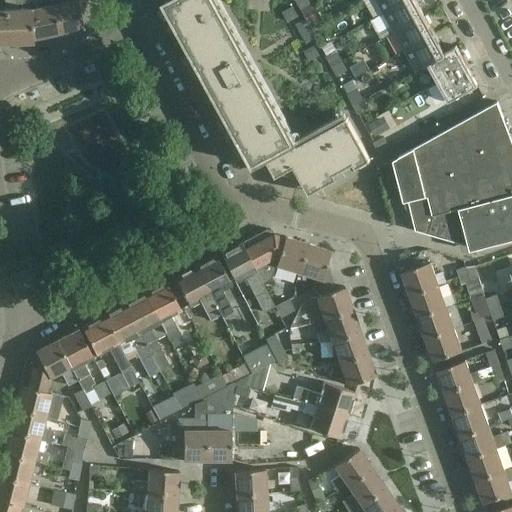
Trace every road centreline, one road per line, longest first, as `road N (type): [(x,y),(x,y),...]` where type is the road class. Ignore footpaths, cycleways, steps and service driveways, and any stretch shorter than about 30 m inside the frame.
road 1 (residential): [(451,511),(364,239),(298,215),(236,207)]
road 2 (residential): [(7,345),(217,232),(236,207)]
road 3 (residential): [(236,207),(214,184),(120,18)]
road 4 (residential): [(0,71),(103,35),(120,18)]
